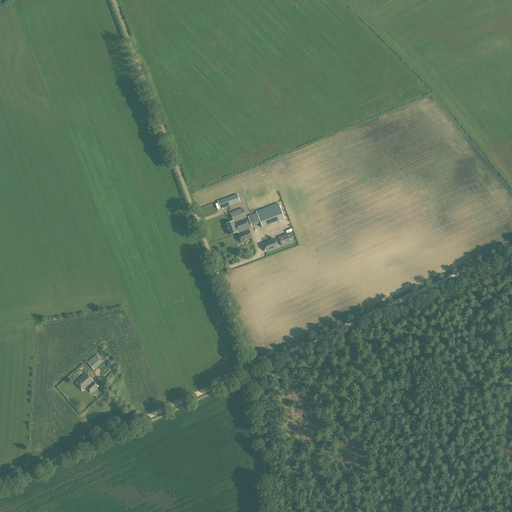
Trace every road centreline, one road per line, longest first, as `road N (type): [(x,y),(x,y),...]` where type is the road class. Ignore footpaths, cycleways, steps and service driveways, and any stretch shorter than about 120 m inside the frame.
road 1 (track): [(146,419),(511,248)]
road 2 (unclassified): [(251,370),(113,0)]
road 3 (unclassified): [(0,484),(146,419)]
road 4 (track): [(269,511),(251,370)]
